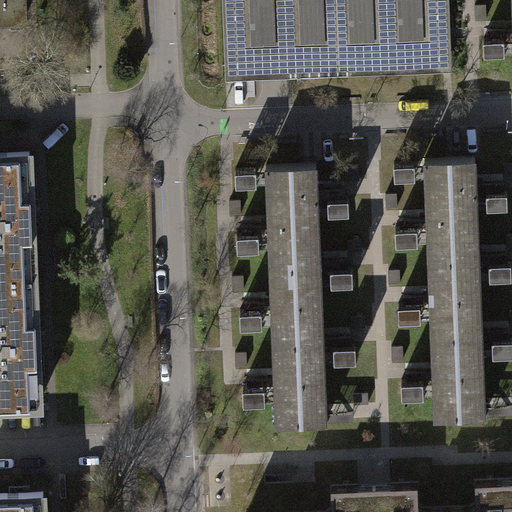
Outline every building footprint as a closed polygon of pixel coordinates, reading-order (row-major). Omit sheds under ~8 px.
[(0,0),(0,21),(26,20),(25,0),(0,0)] [(220,0),(224,79),(276,77),(293,77),(452,70),(448,0),(220,0)] [(0,402),(32,401),(40,401),(38,343),(32,212),(30,151),(0,152),(0,402)] [(457,415),(483,413),(471,157),(448,157),(421,158),(431,416),(457,415)] [(297,421),(324,420),(313,162),(301,162),(289,163),(262,164),(273,422),(297,421)] [(416,176),(415,162),(394,164),(395,178),(416,176)] [(508,206),(508,192),(487,192),(487,206),(508,206)] [(348,197),(328,199),(329,213),(349,211),(348,197)] [(238,248),(259,248),(258,233),(238,234),(238,248)] [(511,276),(511,267),(511,262),(491,262),(491,275),(511,276)] [(242,327),(262,325),(260,310),(240,312),(242,327)] [(494,353),(511,353),(511,339),(494,340),(494,353)] [(356,359),(356,344),(334,345),(334,360),(356,359)] [(267,400),(266,385),(245,386),(246,401),(267,400)] [(414,483),(371,484),(371,509),(387,508),(386,511),(502,511),(502,503),(511,502),(511,478),(472,480),(472,501),(466,507),(420,508),(414,503),(414,483)] [(321,511),(294,511),(357,511),(358,509),(371,509),(371,484),(326,485),(327,506),(321,511)] [(45,511),(45,491),(0,492),(0,511),(45,511)]
